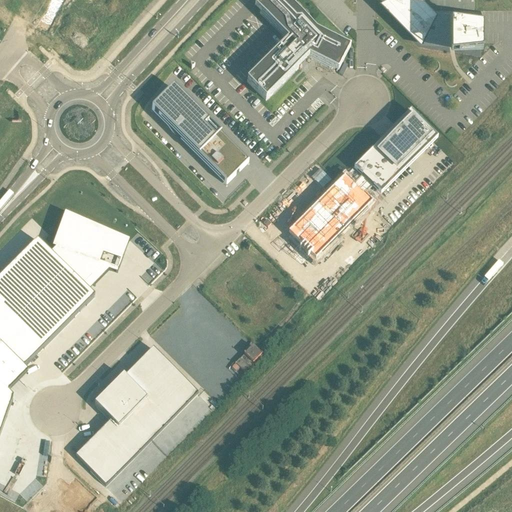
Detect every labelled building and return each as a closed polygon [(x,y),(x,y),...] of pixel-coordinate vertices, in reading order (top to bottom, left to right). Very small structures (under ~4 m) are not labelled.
[(316,33),(283,0),(263,0),(254,9),(288,42),(247,83),(266,102),(304,64),(309,59),(338,74),(350,50),(344,47),(316,33)] [(481,11),(475,11),(434,12),(422,0),(372,0),(375,2),(382,8),(379,11),(420,52),(449,57),(449,67),(454,66),(458,66),(476,64),(480,63),(481,44),(481,11)] [(174,90),(152,112),(172,132),(176,136),(227,186),(248,164),(174,90)] [(411,112),(354,169),(381,196),(438,139),(414,115),(411,112)] [(297,257),(295,258),(304,267),(312,258),(316,262),(372,204),(364,196),(372,188),(362,178),(353,185),(345,178),(295,229),(309,242),(298,252),(298,253),(295,256),(297,257)] [(0,437),(7,418),(6,418),(8,410),(9,410),(12,402),(13,399),(8,394),(28,374),(24,370),(32,362),(32,361),(38,355),(43,349),(44,350),(44,349),(74,319),(75,319),(74,318),(80,312),(80,313),(86,307),(87,307),(95,298),(90,293),(91,292),(85,287),(90,283),(95,288),(96,287),(90,282),(92,280),(91,280),(104,268),(112,271),(116,260),(123,262),(129,245),(128,244),(66,222),(63,220),(52,249),(56,251),(51,255),(38,241),(29,250),(29,249),(29,250),(23,257),(22,257),(23,257),(18,262),(17,261),(17,262),(0,278),(0,437)] [(111,422),(75,458),(105,489),(197,395),(153,350),(96,407),(111,422)]
